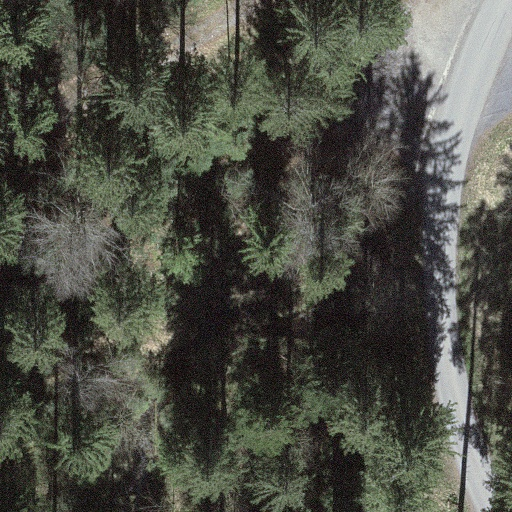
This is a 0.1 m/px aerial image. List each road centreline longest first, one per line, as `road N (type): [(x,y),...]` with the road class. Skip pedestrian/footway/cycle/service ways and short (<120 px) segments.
road 1 (unclassified): [(507,0),(457,119),(445,285),(451,408),(485,511)]
road 2 (track): [(0,111),(129,57),(217,0)]
